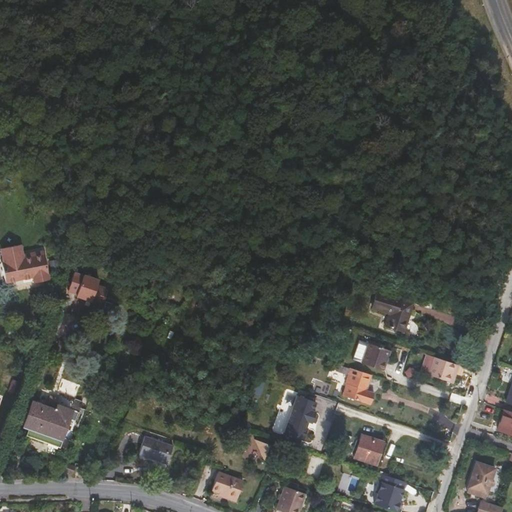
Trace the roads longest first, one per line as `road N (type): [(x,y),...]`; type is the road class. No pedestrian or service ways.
road 1 (track): [(511,177),(464,88),(362,37),(232,22),(195,0)]
road 2 (residential): [(511,293),(438,511)]
road 3 (residential): [(197,511),(107,491),(0,492)]
road 4 (unknown): [(460,449),(339,411)]
